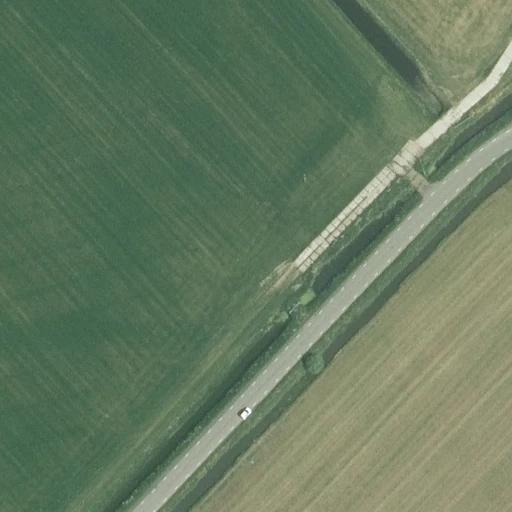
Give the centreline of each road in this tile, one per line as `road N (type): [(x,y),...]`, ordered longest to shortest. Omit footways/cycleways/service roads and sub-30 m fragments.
road 1 (tertiary): [(144,511),(437,199),(511,138)]
road 2 (track): [(437,199),(398,163),(492,80),(511,49)]
road 3 (track): [(398,163),(300,265)]
